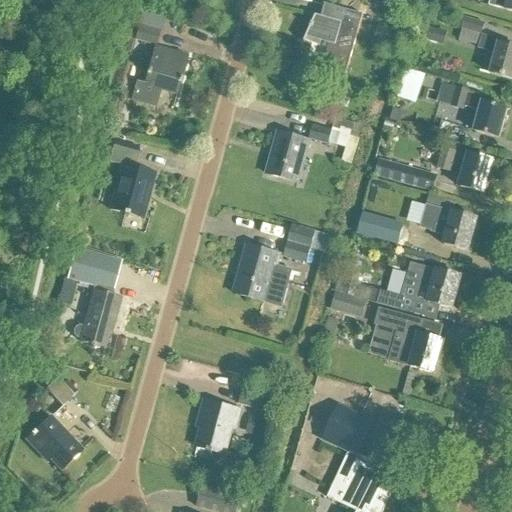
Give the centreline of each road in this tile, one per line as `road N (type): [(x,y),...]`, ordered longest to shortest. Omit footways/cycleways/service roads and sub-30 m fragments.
road 1 (residential): [(116,511),(254,0)]
road 2 (residential): [(468,511),(511,349)]
